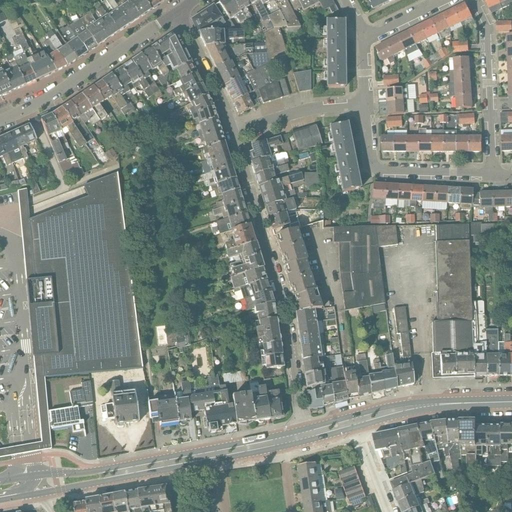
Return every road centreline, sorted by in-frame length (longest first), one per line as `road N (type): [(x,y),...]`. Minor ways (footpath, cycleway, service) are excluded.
road 1 (residential): [(305,435),(280,293),(229,132)]
road 2 (residential): [(0,120),(60,91),(175,13)]
road 3 (tertiary): [(121,472),(305,435)]
road 4 (residential): [(493,173),(488,28),(473,0)]
road 5 (tertiary): [(354,421),(414,407),(511,402)]
road 6 (residential): [(229,132),(303,110),(365,104)]
road 7 (residential): [(229,132),(175,13)]
road 8 (tertiary): [(121,472),(0,481)]
road 9 (residential): [(373,164),(493,173)]
